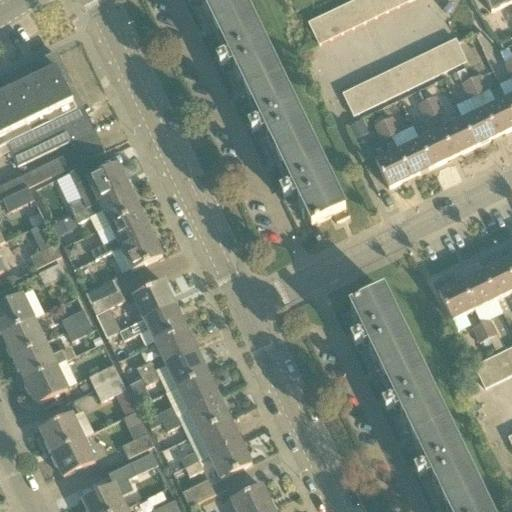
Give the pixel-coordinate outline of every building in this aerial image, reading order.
[(251,16),(243,0),(186,0),(189,5),(189,6),(196,3),(200,11),(205,8),(217,32),(251,16)] [(364,26),(376,21),(365,0),(361,0),(353,4),(364,26)] [(365,0),(376,21),(387,16),(379,0),(365,0)] [(379,0),(387,16),(398,10),(393,0),(379,0)] [(409,5),(406,0),(393,0),(398,10),(409,5)] [(511,5),(511,1),(511,0),(483,0),(491,16),(511,5)] [(353,32),(364,26),(353,4),(342,9),(353,32)] [(342,37),(353,32),(342,9),(331,15),(342,37)] [(331,43),(342,37),(331,15),(320,20),(331,43)] [(249,98),(283,82),(267,49),(251,16),(217,32),(230,59),(218,65),(221,71),(228,68),(232,76),(237,73),(249,98)] [(320,48),(331,43),(320,20),(309,25),(320,48)] [(456,70),(467,64),(456,42),(445,47),(456,70)] [(445,75),(456,70),(445,47),(434,53),(445,75)] [(511,58),(508,50),(500,53),(506,66),(511,62),(511,58)] [(433,81),(445,75),(434,53),(422,58),(433,81)] [(75,154),(29,177),(0,190),(0,151),(8,147),(19,170),(71,145),(70,144),(65,133),(75,128),(69,117),(84,110),(80,102),(78,103),(56,58),(0,84),(0,205),(4,204),(3,203),(28,191),(29,192),(81,167),(75,154)] [(422,86),(433,81),(422,58),(411,64),(422,86)] [(411,92),(422,86),(411,64),(400,69),(411,92)] [(399,97),(411,92),(400,69),(388,75),(399,97)] [(388,103),(399,97),(388,75),(377,80),(388,103)] [(478,98),(487,93),(480,78),(470,83),(478,98)] [(377,108),(388,103),(377,80),(366,86),(377,108)] [(280,164),(314,147),(298,114),(283,82),(249,98),(262,125),(249,131),(252,137),(253,138),(260,134),(263,142),(269,139),(280,164)] [(468,102),(478,98),(470,83),(462,86),(462,87),(468,102)] [(365,114),(377,108),(366,86),(354,91),(365,114)] [(354,119),(365,114),(354,91),(343,97),(354,119)] [(428,104),(435,118),(444,114),(437,99),(428,104)] [(498,140),(511,133),(511,113),(506,101),(505,102),(496,106),(484,112),(498,140)] [(426,123),(435,118),(428,104),(419,108),(426,123)] [(476,150),(498,140),(484,112),(463,122),(476,150)] [(392,139),(401,134),(395,120),(385,124),(392,139)] [(70,144),(95,133),(89,121),(75,128),(65,133),(70,144)] [(455,161),(476,150),(463,122),(441,133),(455,161)] [(382,143),(392,139),(385,124),(376,128),(382,143)] [(433,171),(455,161),(441,133),(420,143),(433,171)] [(75,154),(81,167),(105,155),(100,143),(75,154)] [(412,181),(433,171),(420,143),(398,154),(412,181)] [(346,213),(330,180),(314,147),(280,164),(293,190),(281,196),(284,202),(284,203),(291,199),(295,207),(300,204),(302,209),(312,229),(333,219),(337,226),(342,224),(347,221),(350,220),(346,213)] [(389,192),(412,181),(398,154),(376,165),(389,192)] [(75,217),(130,191),(119,168),(76,188),(83,203),(70,208),(75,217)] [(35,204),(29,192),(28,191),(3,203),(4,204),(10,217),(35,204)] [(140,213),(130,191),(75,217),(79,227),(91,221),(103,215),(110,228),(140,213)] [(151,236),(140,213),(110,228),(116,242),(92,255),(97,264),(121,252),(121,251),(151,236)] [(53,228),(58,239),(77,230),(72,219),(53,228)] [(121,251),(121,252),(132,275),(163,260),(151,236),(121,251)] [(76,253),(73,247),(65,251),(70,261),(74,259),(76,253)] [(57,249),(31,261),(37,274),(63,262),(57,249)] [(497,303),(511,295),(511,279),(505,265),(483,275),(497,303)] [(61,268),(39,278),(45,290),(67,280),(61,268)] [(475,313),(497,303),(483,275),(462,286),(475,313)] [(92,308),(121,293),(116,283),(86,297),(92,308)] [(144,322),(175,307),(164,286),(133,300),(144,322)] [(453,324),(475,313),(462,286),(439,296),(453,324)] [(110,312),(126,304),(121,293),(92,308),(97,319),(110,312)] [(417,360),(401,327),(385,294),(351,310),(364,337),(352,343),(355,349),(355,350),(362,347),(366,354),(371,352),(383,376),(417,360)] [(0,336),(1,336),(2,337),(34,322),(23,300),(0,310),(0,336)] [(144,322),(155,345),(186,330),(175,307),(144,322)] [(110,312),(97,319),(108,341),(121,334),(110,312)] [(68,336),(89,326),(84,315),(62,325),(68,336)] [(45,345),(34,322),(2,337),(8,350),(6,350),(11,360),(13,359),(14,360),(45,345)] [(482,328),(491,347),(493,347),(496,352),(503,349),(498,338),(499,338),(492,323),(482,328)] [(89,326),(68,336),(73,347),(94,337),(89,326)] [(486,350),(491,347),(482,328),(474,332),(480,346),(484,345),(486,350)] [(134,329),(120,335),(125,344),(138,338),(134,329)] [(166,367),(196,352),(186,330),(155,345),(166,367)] [(52,361),(45,345),(14,360),(15,364),(13,365),(18,374),(20,373),(25,385),(57,370),(67,365),(63,356),(52,361)] [(167,370),(177,390),(207,375),(196,352),(166,367),(167,370)] [(508,381),(511,379),(511,362),(508,353),(497,358),(508,381)] [(497,387),(508,381),(497,358),(486,364),(497,387)] [(415,442),(448,425),(433,392),(417,360),(383,376),(396,403),(383,409),(386,415),(387,415),(394,412),(397,420),(403,417),(415,442)] [(485,392),(497,387),(486,364),(474,369),(485,392)] [(142,381),(156,374),(152,365),(138,372),(142,381)] [(96,394),(121,382),(115,369),(90,382),(96,394)] [(69,394),(57,370),(25,385),(27,387),(25,388),(29,397),(31,397),(37,410),(69,394)] [(161,383),(156,374),(142,381),(147,390),(161,383)] [(177,390),(188,413),(218,398),(207,375),(177,390)] [(121,382),(96,394),(102,407),(127,394),(121,382)] [(188,413),(198,436),(229,421),(218,398),(188,413)] [(177,418),(173,410),(159,417),(163,425),(177,418)] [(182,428),(177,418),(163,425),(168,435),(182,428)] [(52,457),(83,442),(72,419),(41,434),(47,445),(45,446),(49,456),(51,455),(52,457)] [(198,436),(210,459),(241,444),(229,421),(198,436)] [(415,474),(418,480),(419,481),(426,478),(429,485),(434,483),(446,507),(480,491),(464,458),(448,425),(415,442),(428,468),(415,474)] [(148,438),(123,451),(129,463),(154,451),(148,438)] [(95,467),(83,442),(52,457),(54,460),(52,461),(56,470),(58,469),(64,482),(95,467)] [(252,468),(241,444),(210,459),(221,483),(252,468)] [(199,464),(195,455),(181,462),(185,471),(199,464)] [(204,474),(199,464),(185,471),(190,480),(204,474)] [(191,511),(216,498),(209,483),(184,496),(191,511)] [(125,511),(114,489),(83,504),(87,511),(125,511)] [(235,511),(273,511),(262,489),(232,504),(235,511)] [(490,511),(480,491),(446,507),(448,511),(490,511)]
